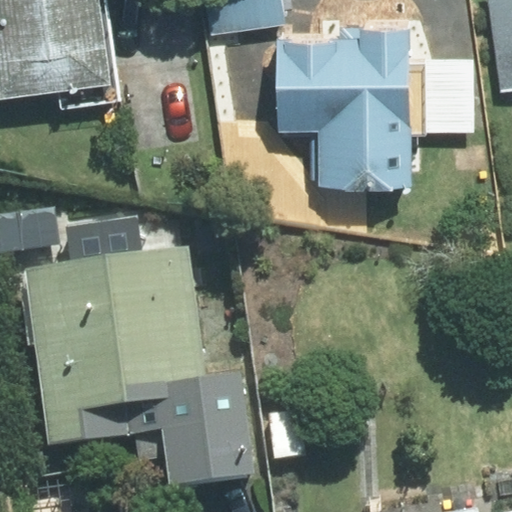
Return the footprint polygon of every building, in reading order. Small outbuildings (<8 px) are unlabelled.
[(0,0),(0,98),(92,90),(83,0),(0,0)] [(189,0),(194,30),(270,17),(266,0),(189,0)] [(511,0),(484,0),(499,91),(511,89),(511,0)] [(399,31),(262,28),(259,154),(303,155),(302,200),(416,202),(418,115),(461,116),(462,62),(399,61),(399,31)] [(187,154),(177,111),(136,119),(145,163),(187,154)] [(186,236),(11,257),(35,458),(153,445),(159,495),(253,484),(242,395),(205,399),(186,236)] [(308,468),(303,415),(268,419),(273,472),(308,468)] [(511,488),(511,431),(477,432),(478,489),(511,488)]
